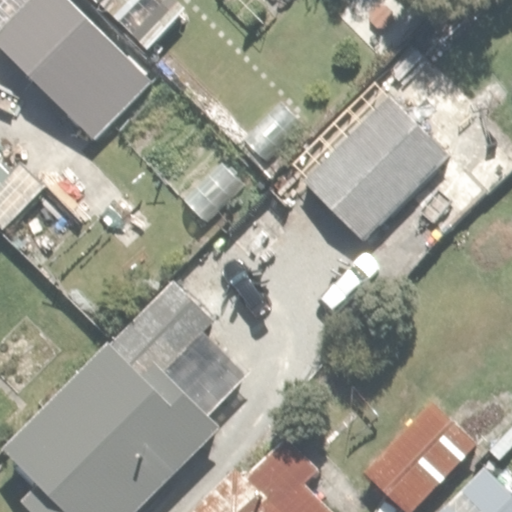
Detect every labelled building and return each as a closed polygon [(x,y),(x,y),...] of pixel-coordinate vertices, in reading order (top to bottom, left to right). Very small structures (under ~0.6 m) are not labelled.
[(78,0),(38,0),(3,35),(103,137),(159,82),(78,0)] [(106,0),(147,39),(183,0),(106,0)] [(393,83),(305,170),(362,227),(449,140),(393,83)] [(175,274),(3,435),(41,477),(22,495),(37,511),(115,511),(219,415),(205,401),(224,383),(197,354),(226,328),(175,274)] [(435,391),(366,463),(417,511),(486,439),(435,391)] [(243,458),(186,511),(369,511),(370,511),(291,429),(252,467),(243,458)] [(511,511),(511,479),(490,458),(436,511),(511,511)]
